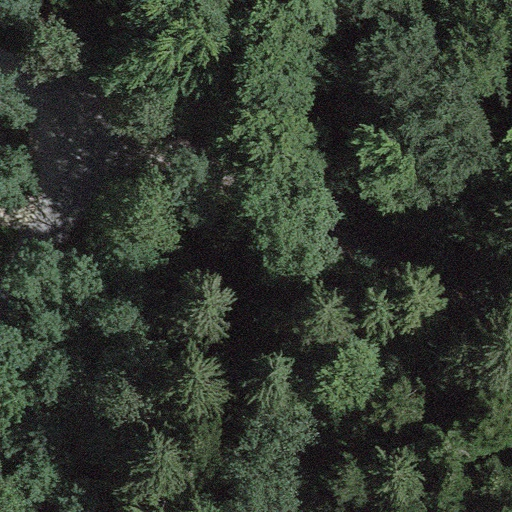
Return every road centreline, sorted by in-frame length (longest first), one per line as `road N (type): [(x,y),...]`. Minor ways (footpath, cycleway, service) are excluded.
road 1 (track): [(101,134),(511,377)]
road 2 (track): [(191,0),(0,288)]
road 3 (track): [(101,134),(0,39)]
